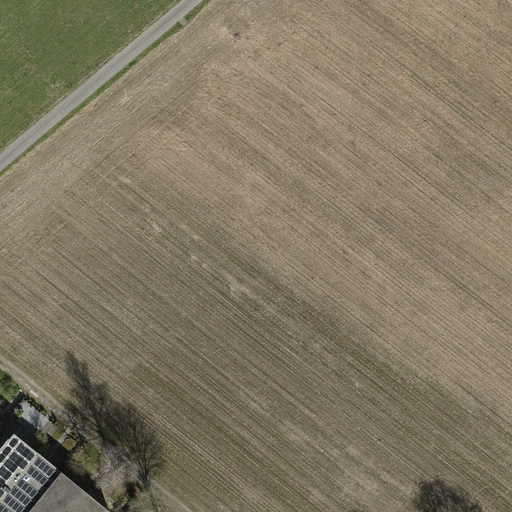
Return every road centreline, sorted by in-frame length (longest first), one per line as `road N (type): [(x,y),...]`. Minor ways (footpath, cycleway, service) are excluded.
road 1 (track): [(0,163),(191,0)]
road 2 (track): [(0,361),(184,511)]
